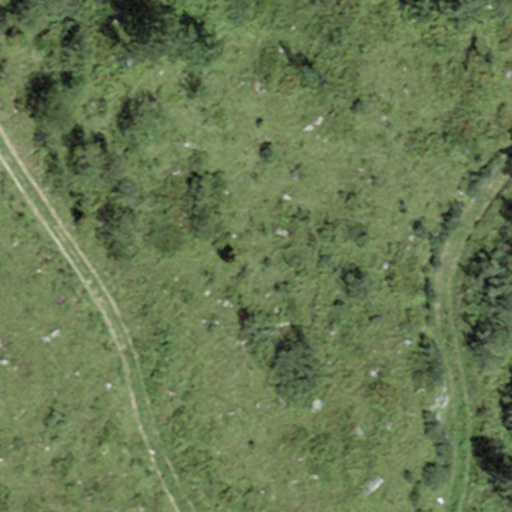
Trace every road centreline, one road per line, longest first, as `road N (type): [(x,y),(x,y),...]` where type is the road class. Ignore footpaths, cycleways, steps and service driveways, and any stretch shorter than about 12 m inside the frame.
road 1 (track): [(171,511),(150,471),(112,315),(0,135)]
road 2 (track): [(511,128),(447,230),(433,295),(442,458),(428,511)]
